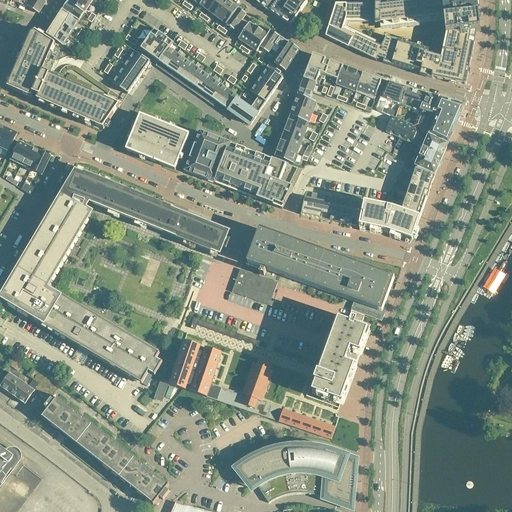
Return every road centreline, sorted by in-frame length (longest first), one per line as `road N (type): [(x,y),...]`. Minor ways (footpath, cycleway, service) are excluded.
road 1 (residential): [(424,263),(286,227),(174,185)]
road 2 (secondary): [(424,263),(381,385),(376,511)]
road 3 (secondary): [(404,511),(410,404),(457,277)]
road 4 (residential): [(309,42),(489,103)]
road 5 (residential): [(205,107),(249,143),(309,42)]
road 6 (secondary): [(489,103),(424,263)]
road 7 (residential): [(103,153),(155,72),(205,107)]
road 8 (unclassified): [(111,511),(106,496),(0,417)]
road 9 (residential): [(0,265),(75,142)]
road 10 (secondary): [(457,277),(511,147)]
